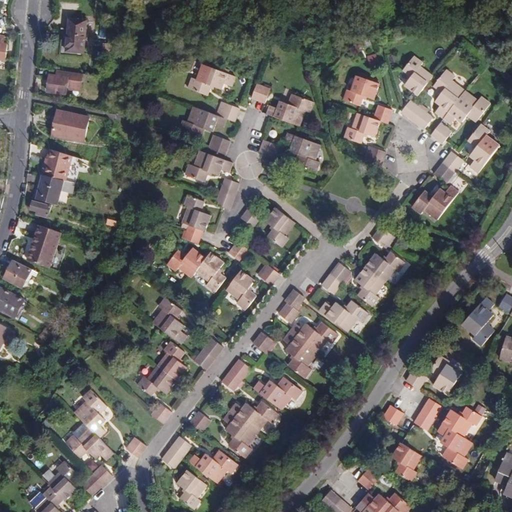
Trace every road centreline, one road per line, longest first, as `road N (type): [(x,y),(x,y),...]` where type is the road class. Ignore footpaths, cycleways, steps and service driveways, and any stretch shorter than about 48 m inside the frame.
road 1 (residential): [(148,511),(142,466),(149,452),(323,240),(349,250),(410,182)]
road 2 (residential): [(281,511),(439,304),(511,225)]
road 3 (unknown): [(323,71),(355,204),(382,216)]
